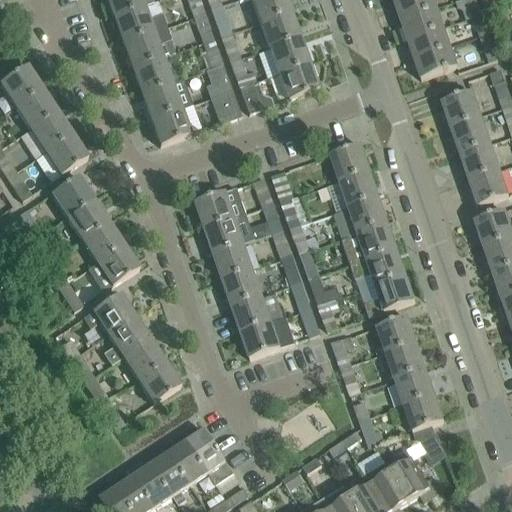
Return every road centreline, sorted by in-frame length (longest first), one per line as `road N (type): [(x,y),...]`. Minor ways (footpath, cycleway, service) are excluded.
road 1 (residential): [(511,434),(390,105)]
road 2 (residential): [(147,184),(209,377),(276,479)]
road 3 (residential): [(390,105),(147,184)]
road 4 (residential): [(35,0),(147,184)]
road 5 (residential): [(85,511),(0,368)]
